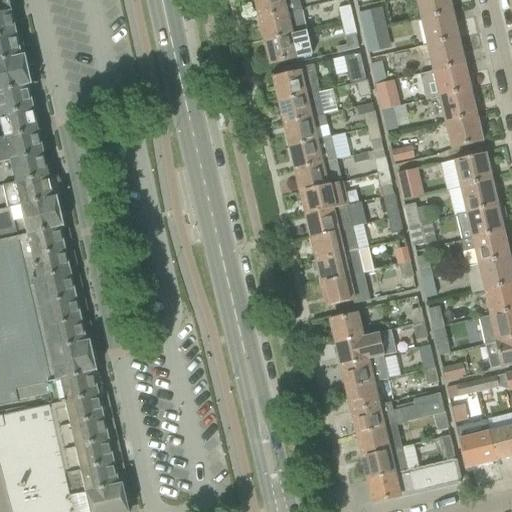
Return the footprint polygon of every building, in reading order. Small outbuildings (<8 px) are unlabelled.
[(0,0),(0,14),(11,12),(8,0),(0,0)] [(253,0),(258,19),(300,10),(297,0),(253,0)] [(414,0),(419,21),(452,14),(448,0),(414,0)] [(340,24),(352,21),(349,8),(337,10),(340,24)] [(303,33),(305,32),(300,10),(258,19),(264,42),(291,36),(291,37),(304,34),(303,33)] [(0,39),(16,36),(11,12),(0,14),(0,39)] [(361,35),(373,32),(368,12),(356,15),(361,35)] [(425,47),(458,40),(452,14),(419,21),(425,47)] [(344,40),(356,37),(352,21),(340,24),(344,40)] [(269,66),(310,57),(305,32),(303,33),(304,34),(291,37),(291,36),(264,42),(269,66)] [(366,56),(378,53),(373,32),(361,35),(366,56)] [(24,56),(21,58),(16,36),(0,39),(0,93),(28,88),(31,87),(24,56)] [(431,73),(464,66),(458,40),(425,47),(431,73)] [(354,83),(365,81),(359,55),(331,62),(335,77),(346,74),(349,85),(354,83)] [(373,86),(385,84),(380,65),(369,67),(373,86)] [(278,102),(318,92),(312,66),(298,69),(299,73),(272,79),(278,102)] [(431,73),(419,76),(425,101),(437,98),(470,91),(464,66),(431,73)] [(358,100),(369,98),(365,81),(354,83),(358,100)] [(385,84),(373,86),(380,112),(391,109),(398,107),(393,82),(385,84)] [(0,116),(33,109),(28,88),(0,93),(0,116)] [(443,125),(476,118),(470,91),(437,98),(443,125)] [(283,125),(323,115),(318,92),(278,102),(283,125)] [(0,140),(38,131),(33,109),(0,116),(0,140)] [(385,134),(396,131),(391,109),(380,112),(385,134)] [(374,113),(364,115),(367,129),(377,126),(374,113)] [(313,131),(326,128),(323,115),(283,125),(289,148),(315,141),(313,131)] [(449,151),(482,143),(476,118),(443,125),(449,151)] [(367,129),(370,144),(380,142),(377,126),(367,129)] [(0,163),(43,154),(38,131),(0,140),(0,163)] [(294,170),(334,161),(329,138),(315,141),(289,148),(294,170)] [(380,142),(370,144),(372,152),(382,150),(380,142)] [(411,148),(391,153),(394,165),(414,161),(411,148)] [(0,187),(48,176),(43,154),(0,163),(0,187)] [(458,189),(491,181),(484,155),(452,162),(458,189)] [(375,174),(387,172),(384,159),(373,161),(375,174)] [(299,192),(339,183),(334,161),(294,170),(299,192)] [(415,169),(396,174),(399,188),(419,183),(415,169)] [(387,172),(375,174),(379,189),(390,186),(387,172)] [(57,198),(53,199),(48,176),(0,187),(0,211),(57,199),(57,198)] [(464,214),(497,206),(491,181),(458,189),(464,214)] [(305,216),(345,206),(339,183),(299,192),(305,216)] [(0,242),(63,228),(57,199),(0,211),(0,242)] [(386,220),(398,217),(395,204),(383,207),(386,220)] [(345,206),(305,216),(310,238),(350,229),(345,206)] [(426,208),(416,210),(415,206),(402,209),(407,227),(430,222),(426,208)] [(497,206),(464,214),(470,240),(503,233),(508,232),(505,221),(505,218),(504,210),(502,207),(501,206),(497,207),(497,206)] [(390,237),(402,234),(398,217),(386,220),(390,237)] [(188,234),(194,233),(190,218),(184,219),(188,234)] [(412,250),(435,244),(430,222),(407,227),(412,250)] [(61,229),(63,228),(0,242),(0,289),(70,272),(61,229)] [(315,261),(356,251),(350,229),(310,238),(315,261)] [(509,258),(503,233),(470,240),(460,243),(459,243),(462,254),(473,252),(476,266),(509,258)] [(397,266),(408,263),(405,250),(394,253),(397,266)] [(315,262),(309,263),(311,269),(313,269),(314,274),(318,273),(321,284),(361,274),(356,251),(315,261),(315,262)] [(419,279),(430,276),(426,257),(414,260),(419,279)] [(482,291),(511,284),(511,271),(509,258),(476,266),(482,291)] [(401,281),(412,278),(408,263),(397,266),(401,281)] [(361,275),(373,272),(373,271),(361,274),(321,284),(326,308),(352,302),(353,306),(368,302),(361,275)] [(86,343),(70,272),(0,289),(0,407),(17,404),(17,403),(14,391),(96,372),(89,342),(86,343)] [(424,301),(435,298),(430,276),(419,279),(424,301)] [(489,318),(511,312),(511,284),(482,291),(489,318)] [(431,331),(443,329),(438,309),(427,311),(431,331)] [(411,326),(423,323),(420,310),(408,313),(411,326)] [(484,346),(511,339),(511,312),(489,318),(478,321),(484,346)] [(334,344),(361,338),(355,314),(329,320),(334,344)] [(415,342),(426,339),(423,323),(411,326),(415,342)] [(437,357),(449,354),(443,329),(431,331),(437,357)] [(334,344),(340,367),(382,357),(383,357),(378,334),(361,338),(334,344)] [(500,368),(511,365),(511,339),(484,346),(484,347),(495,344),(500,368)] [(429,345),(417,348),(422,370),(434,368),(429,345)] [(382,357),(340,367),(345,389),(372,383),(387,379),(383,360),(382,357)] [(445,382),(465,377),(462,364),(442,369),(445,382)] [(434,368),(422,370),(426,386),(437,383),(434,368)] [(96,372),(14,391),(17,403),(50,396),(52,406),(98,395),(93,373),(96,373),(96,372)] [(498,388),(508,390),(504,376),(476,383),(479,393),(498,389),(498,388)] [(350,411),(377,405),(372,383),(345,389),(350,411)] [(448,400),(479,393),(476,383),(446,390),(448,400)] [(433,415),(443,413),(439,393),(412,400),(414,406),(392,411),(390,403),(377,406),(377,405),(350,411),(356,434),(396,425),(433,415)] [(0,473),(10,510),(118,486),(98,395),(52,406),(52,407),(5,416),(0,417),(0,473)] [(436,431),(448,428),(444,413),(443,413),(433,415),(436,431)] [(361,457),(401,448),(396,425),(356,434),(361,457)] [(488,433),(486,433),(484,425),(456,432),(466,474),(467,473),(467,472),(471,472),(470,468),(495,461),(488,433)] [(495,461),(511,457),(511,427),(488,433),(495,461)] [(443,462),(454,459),(449,437),(437,440),(443,462)] [(366,480),(406,471),(401,448),(361,457),(366,480)] [(372,504),(460,484),(454,459),(443,462),(406,471),(366,480),(372,504)] [(10,511),(127,511),(122,485),(118,486),(10,510),(10,511)]
